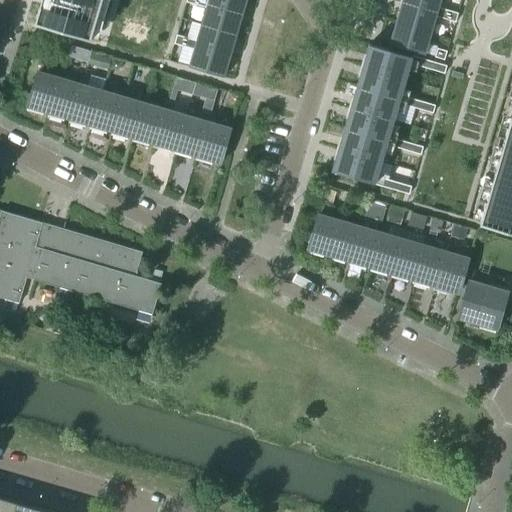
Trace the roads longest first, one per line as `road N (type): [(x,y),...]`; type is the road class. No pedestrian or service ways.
road 1 (residential): [(256,269),(0,141)]
road 2 (residential): [(511,397),(256,269)]
road 3 (residential): [(256,269),(327,31)]
road 4 (residential): [(133,500),(0,460)]
